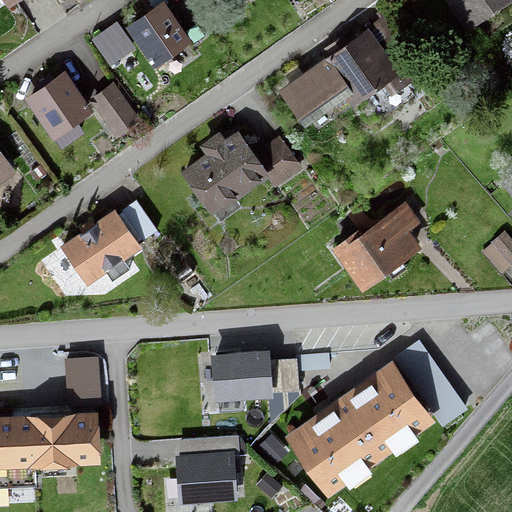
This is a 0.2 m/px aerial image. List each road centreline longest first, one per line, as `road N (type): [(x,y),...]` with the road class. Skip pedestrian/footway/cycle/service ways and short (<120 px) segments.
road 1 (residential): [(0,337),(511,302)]
road 2 (residential): [(0,249),(354,0)]
road 3 (track): [(398,511),(511,381)]
road 4 (residential): [(0,80),(113,0)]
